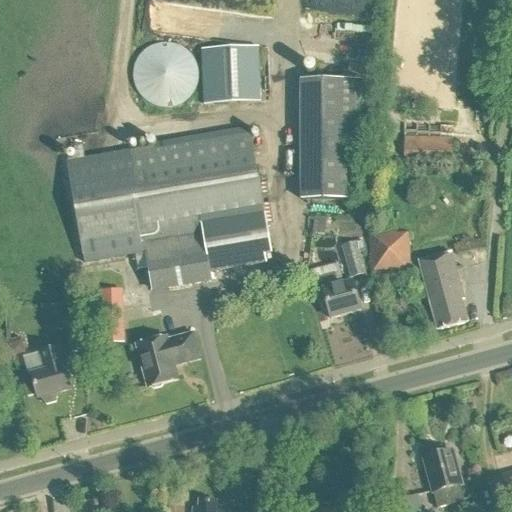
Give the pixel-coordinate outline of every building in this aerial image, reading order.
[(147,52),(140,59),(135,68),(134,78),(135,88),(140,97),(147,104),(156,109),(166,110),(176,109),(185,104),(192,97),(197,88),(198,78),(197,68),(192,59),(185,52),(176,47),(166,46),(156,47),(147,52)] [(259,50),(203,53),(205,106),(261,103),(259,50)] [(347,202),(347,124),(363,124),(363,83),(301,83),(301,124),(307,124),(307,202),(347,202)] [(251,133),(128,156),(67,167),(85,267),(146,257),(148,270),(152,291),(212,281),(211,273),(274,262),(251,133)] [(405,159),(453,160),(453,140),(405,139),(405,159)] [(411,274),(409,235),(396,236),(396,234),(370,235),(372,276),(411,274)] [(364,243),(342,249),(350,280),(366,276),(360,255),(367,253),(364,243)] [(464,302),(452,255),(420,264),(439,332),(468,324),(462,303),(464,302)] [(312,276),(341,271),(340,264),(311,269),(312,276)] [(353,283),(338,287),(335,276),(321,280),(332,320),(361,312),(353,283)] [(125,346),(123,293),(99,294),(101,347),(125,346)] [(63,311),(47,315),(50,327),(66,323),(63,311)] [(85,357),(86,318),(69,317),(68,356),(85,357)] [(201,361),(194,335),(168,342),(168,339),(137,347),(148,390),(152,389),(154,391),(162,389),(163,386),(179,382),(175,368),(201,361)] [(25,355),(22,342),(9,346),(12,359),(25,355)] [(59,353),(41,359),(44,372),(22,378),(28,399),(37,396),(39,401),(42,400),(47,407),(57,404),(57,396),(71,392),(64,367),(63,367),(59,353)] [(437,510),(448,508),(464,503),(460,487),(462,487),(453,453),(424,461),(433,494),(437,510)] [(504,499),(511,497),(511,485),(501,489),(504,499)] [(395,511),(411,511),(408,499),(394,504),(395,511)] [(216,511),(217,504),(200,502),(199,511),(194,510),(193,511),(216,511)]
